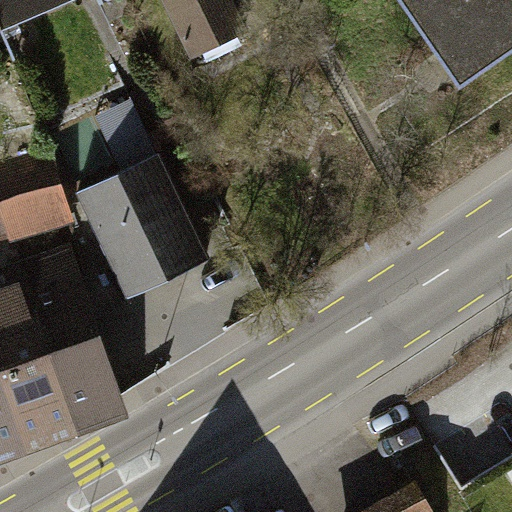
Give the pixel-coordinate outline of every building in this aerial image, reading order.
[(0,0),(0,9),(7,25),(64,0),(0,0)] [(154,0),(182,54),(221,34),(203,0),(154,0)] [(511,0),(420,0),(475,77),(511,49),(511,0)] [(134,98),(98,115),(122,168),(159,151),(134,98)] [(163,151),(81,189),(130,294),(212,256),(163,151)] [(0,176),(0,191),(14,231),(71,210),(52,158),(0,176)] [(0,278),(0,442),(126,397),(73,252),(0,278)] [(430,511),(423,498),(400,511),(430,511)]
